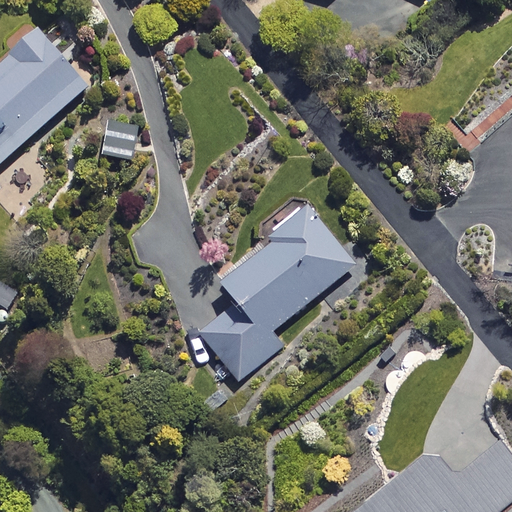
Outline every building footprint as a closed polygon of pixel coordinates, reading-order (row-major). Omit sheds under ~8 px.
[(0,164),(89,84),(37,28),(0,61),(0,164)] [(108,119),(102,155),(132,160),(138,125),(108,119)] [(200,332),(239,380),(283,344),(273,332),(356,266),(306,204),(267,235),(270,239),(219,280),(237,303),(200,332)] [(1,279),(0,280),(0,304),(7,309),(19,291),(1,279)] [(497,511),(511,500),(511,456),(499,440),(462,471),(451,472),(438,455),(423,453),(352,511),(497,511)]
